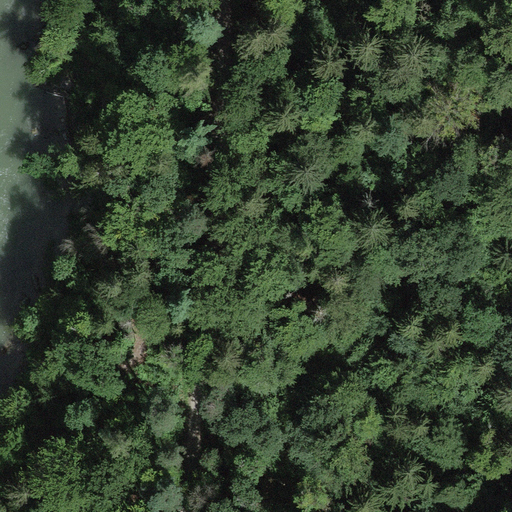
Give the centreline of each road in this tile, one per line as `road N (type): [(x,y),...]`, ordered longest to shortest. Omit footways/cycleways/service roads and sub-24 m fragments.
road 1 (track): [(200,423),(292,396),(359,312),(399,228),(427,134),(448,0)]
road 2 (track): [(233,0),(191,511)]
